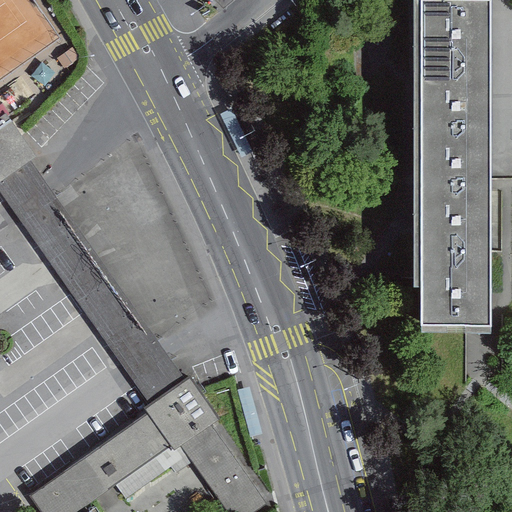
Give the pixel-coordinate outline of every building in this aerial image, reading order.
[(0,0),(0,81),(61,38),(33,0),(0,0)] [(490,0),(423,1),(424,331),(490,331),(490,0)] [(233,110),(222,115),(241,154),(252,149),(233,110)] [(9,124),(0,130),(0,185),(29,165),(35,160),(9,124)] [(29,165),(0,185),(0,195),(15,217),(127,378),(149,410),(184,386),(161,353),(48,192),(29,165)] [(33,494),(28,497),(38,511),(96,511),(91,504),(115,487),(126,499),(172,468),(178,473),(192,464),(227,511),(253,511),(264,503),(206,423),(213,418),(188,383),(184,386),(149,410),(33,494)] [(249,387),(238,390),(250,436),(262,433),(249,387)]
